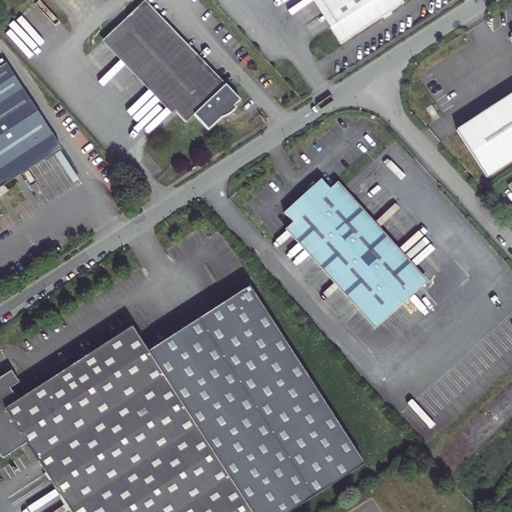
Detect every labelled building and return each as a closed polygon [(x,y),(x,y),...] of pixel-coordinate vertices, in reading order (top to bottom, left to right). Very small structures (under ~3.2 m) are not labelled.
[(312,0),(329,27),(324,32),(335,48),(398,7),(392,0),(312,0)] [(215,90),(134,6),(98,40),(181,125),(187,119),(202,133),(222,113),(225,116),(232,102),(219,87),(215,90)] [(511,33),(511,34),(511,35),(511,37),(510,39),(511,42),(511,91),(455,129),(485,175),(511,158),(511,33)] [(4,69),(0,71),(0,188),(56,152),(4,69)] [(294,220),(292,222),(383,322),(424,284),(333,185),(330,188),(326,184),(322,179),(286,211),(292,218),(294,220)] [(0,454),(3,460),(25,445),(68,511),(298,511),(368,468),(250,287),(148,352),(132,327),(19,400),(12,388),(19,384),(10,372),(0,379),(0,454)]
